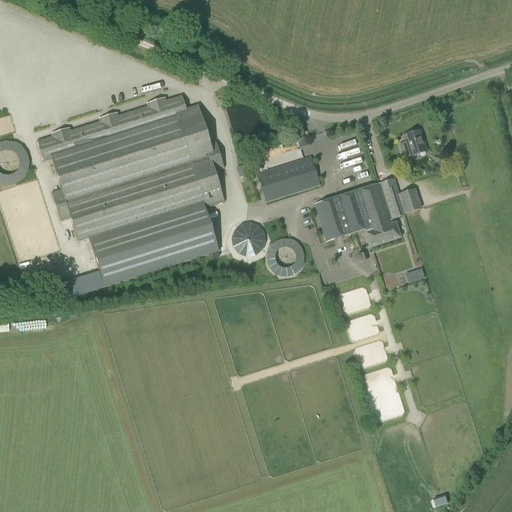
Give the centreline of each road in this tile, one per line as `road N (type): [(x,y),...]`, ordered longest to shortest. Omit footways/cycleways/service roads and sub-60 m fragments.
road 1 (track): [(45,0),(309,114)]
road 2 (unknown): [(0,29),(202,96),(211,72)]
road 3 (unclassified): [(309,114),(379,112),(511,66)]
